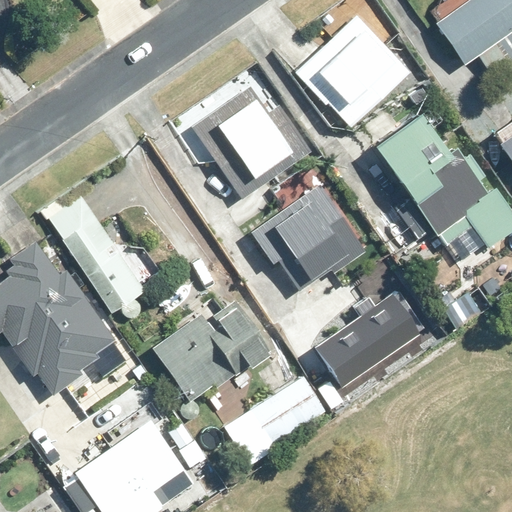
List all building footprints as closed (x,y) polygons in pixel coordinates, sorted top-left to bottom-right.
[(55,0),(62,10),(77,0),(55,0)] [(511,0),(474,0),(434,29),(464,71),(477,62),(492,83),(511,69),(511,39),(511,38),(511,37),(511,0)] [(354,18),(292,75),(322,106),(325,103),(349,128),(406,74),(354,18)] [(409,88),(407,97),(411,104),(420,107),(427,102),(430,94),(425,86),(417,84),(409,88)] [(247,88),(188,128),(238,201),(308,153),(276,106),(265,114),(247,88)] [(426,123),(375,155),(406,203),(378,221),(403,259),(436,237),(443,248),(470,229),(485,250),(511,231),(511,215),(461,141),(446,152),(426,123)] [(501,147),(496,151),(511,173),(511,125),(494,138),(501,147)] [(317,187),(249,235),(270,265),(285,254),(305,284),(333,265),(337,271),(363,253),(317,187)] [(97,224),(62,247),(110,319),(145,296),(97,224)] [(97,363),(94,359),(114,345),(65,276),(57,281),(33,247),(8,264),(13,272),(5,276),(9,283),(0,288),(0,338),(11,355),(13,354),(32,381),(37,378),(53,400),(82,380),(79,376),(97,363)] [(394,291),(310,349),(336,388),(421,330),(394,291)] [(467,294),(442,311),(455,333),(481,316),(467,294)] [(250,379),(268,366),(264,360),(269,356),(228,298),(149,354),(187,409),(213,390),(215,394),(245,373),(250,379)] [(138,384),(149,377),(141,366),(131,373),(138,384)] [(149,377),(138,384),(134,387),(146,404),(161,393),(149,377)] [(303,378),(249,413),(271,449),(325,414),(303,378)] [(148,499),(183,475),(149,427),(73,480),(96,511),(105,511),(140,489),(148,499)] [(12,463),(0,471),(0,488),(5,496),(25,481),(12,463)]
